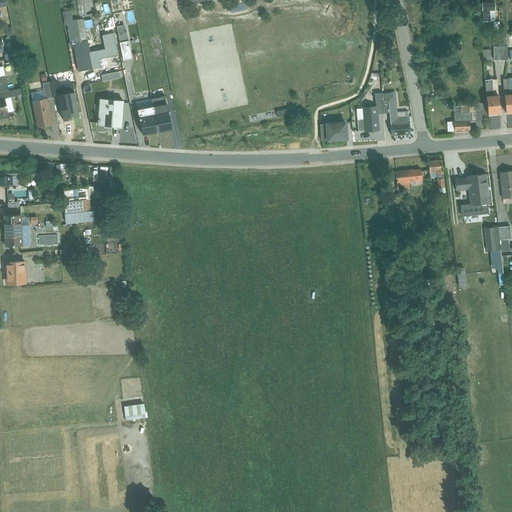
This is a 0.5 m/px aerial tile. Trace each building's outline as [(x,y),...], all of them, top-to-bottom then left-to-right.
[(495,3),(482,3),(482,22),(496,22),(495,3)] [(116,37),(115,30),(114,30),(108,31),(109,34),(103,35),(103,36),(94,37),(95,46),(89,48),(83,19),(77,21),(76,20),(72,21),(70,11),(62,13),(65,26),(67,25),(70,50),(74,49),(78,72),(105,66),(103,51),(98,52),(97,47),(102,46),(103,49),(115,46),(116,51),(119,50),(116,37)] [(118,39),(126,39),(126,26),(117,26),(118,39)] [(129,41),(120,42),(123,60),(132,58),(129,41)] [(108,49),(112,67),(118,66),(115,48),(108,49)] [(17,57),(16,50),(4,52),(6,60),(17,57)] [(491,61),(491,50),(483,51),(483,61),(491,61)] [(121,69),(100,74),(102,81),(123,76),(121,69)] [(511,78),(503,80),(506,113),(511,112),(511,78)] [(487,104),(488,115),(500,114),(497,80),(485,81),(487,104)] [(44,91),(31,94),(37,127),(52,125),(46,99),(52,97),(49,83),(43,84),(44,91)] [(23,94),(22,88),(8,91),(8,90),(0,91),(0,118),(0,119),(9,117),(5,99),(23,94)] [(79,118),(75,89),(57,92),(62,120),(79,118)] [(362,109),(357,109),(359,131),(364,131),(365,132),(379,131),(377,114),(383,114),(383,113),(382,94),(382,93),(374,94),(375,106),(362,108),(362,109)] [(396,113),(395,93),(383,94),(382,94),(383,113),(384,113),(389,113),(391,136),(410,135),(409,123),(410,123),(410,122),(409,122),(409,117),(408,117),(408,112),(396,113)] [(172,130),(165,97),(152,99),(153,107),(158,132),(172,130)] [(100,99),(98,125),(106,125),(107,125),(107,124),(111,124),(111,127),(113,127),(121,127),(123,101),(100,99)] [(483,115),(488,115),(487,104),(453,107),(454,122),(447,122),(448,132),(454,132),(470,132),(469,121),(475,121),(475,130),(483,130),(483,115)] [(142,135),(158,132),(153,107),(138,110),(142,135)] [(289,108),(275,111),(276,117),(290,114),(289,108)] [(345,121),(320,125),(321,141),(346,139),(345,121)] [(441,160),(428,162),(429,173),(430,173),(431,178),(437,177),(437,187),(436,187),(436,189),(438,189),(439,193),(445,193),(441,160)] [(40,168),(29,169),(30,175),(30,180),(40,179),(40,168)] [(30,175),(29,169),(24,169),(0,170),(0,185),(17,185),(20,182),(20,178),(24,177),(24,176),(30,175)] [(420,169),(395,173),(397,190),(409,189),(409,187),(420,185),(420,181),(422,181),(420,169)] [(511,171),(499,173),(502,199),(511,197),(511,171)] [(486,174),(467,176),(470,204),(459,205),(460,217),(488,214),(487,204),(489,204),(486,174)] [(88,200),(86,187),(63,190),(64,203),(73,202),(84,200),(88,200)] [(88,200),(91,200),(96,199),(107,197),(106,187),(95,189),(86,187),(88,200)] [(64,203),(66,225),(94,221),(91,200),(88,200),(84,200),(73,202),(64,203)] [(106,202),(97,203),(98,212),(107,212),(106,202)] [(21,217),(21,215),(4,216),(5,231),(5,247),(30,246),(29,224),(29,217),(21,217)] [(498,227),(499,240),(511,239),(510,226),(498,227)] [(499,240),(498,227),(484,229),(487,251),(500,249),(499,240)] [(39,245),(58,244),(57,234),(39,235),(39,245)] [(74,248),(60,250),(60,258),(75,257),(74,248)] [(450,253),(442,255),(444,263),(452,262),(450,253)] [(10,273),(7,273),(7,281),(26,280),(25,262),(9,262),(10,273)] [(464,267),(457,268),(458,287),(465,287),(464,267)] [(451,269),(441,270),(442,277),(437,278),(438,290),(444,289),(445,304),(455,303),(451,269)] [(120,305),(122,316),(131,315),(129,304),(120,305)] [(144,404),(124,406),(125,415),(124,415),(124,421),(147,417),(146,411),(145,411),(144,404)]
